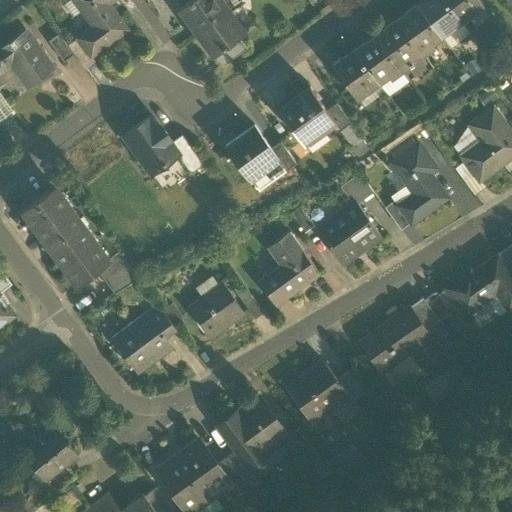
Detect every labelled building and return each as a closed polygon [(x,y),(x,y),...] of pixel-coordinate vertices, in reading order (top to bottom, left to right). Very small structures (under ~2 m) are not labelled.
[(114,10),(108,2),(109,0),(72,0),(91,25),(75,37),(88,55),(89,54),(125,27),(113,11),(114,10)] [(187,0),(179,6),(178,7),(196,31),(228,8),(222,0),(187,0)] [(448,0),(419,0),(417,2),(439,32),(461,17),(448,0)] [(479,0),(448,0),(461,17),(481,3),(479,0)] [(417,2),(396,17),(418,48),(421,51),(432,43),(429,40),(439,32),(417,2)] [(228,8),(196,31),(212,54),(214,53),(239,35),(245,31),(228,8)] [(396,17),(375,32),(400,66),(410,59),(408,55),(418,48),(396,17)] [(52,68),(23,29),(0,45),(0,68),(9,61),(28,86),(52,68)] [(67,43),(59,32),(48,40),(64,61),(74,53),(67,43)] [(375,32),(354,47),(376,78),(386,71),(388,74),(400,66),(375,32)] [(239,35),(214,53),(222,64),(247,46),(239,35)] [(88,55),(75,37),(67,43),(74,53),(84,67),(93,60),(89,54),(88,55)] [(354,47),(332,63),(354,93),(376,78),(354,47)] [(309,84),(278,106),(303,140),(333,118),(325,107),(309,84)] [(0,117),(13,109),(0,91),(0,117)] [(336,100),(325,107),(333,118),(339,127),(349,120),(350,119),(336,100)] [(511,156),(511,134),(492,107),(472,121),(484,138),(460,155),(478,180),(511,156)] [(151,113),(124,133),(151,171),(177,151),(178,151),(171,140),(168,137),(170,136),(160,122),(158,124),(151,113)] [(349,120),(339,127),(351,142),(361,136),(349,120)] [(472,121),(467,124),(454,146),(460,155),(484,138),(472,121)] [(271,145),(254,122),(225,143),(249,177),(250,176),(277,156),(279,155),(271,145)] [(203,161),(182,132),(171,140),(178,151),(177,151),(190,170),(203,161)] [(296,160),(280,138),(271,145),(279,155),(277,156),(285,167),(296,160)] [(416,142),(390,161),(413,193),(397,204),(408,219),(408,220),(444,195),(426,170),(433,166),(416,142)] [(225,145),(217,151),(223,159),(231,153),(225,145)] [(277,156),(250,176),(258,187),(285,167),(277,156)] [(359,172),(339,187),(351,204),(355,201),(357,204),(373,192),(359,172)] [(81,222),(53,184),(21,208),(49,245),(81,222)] [(397,204),(393,199),(383,206),(398,226),(408,219),(397,204)] [(351,204),(316,230),(341,264),(381,235),(357,204),(355,201),(351,204)] [(313,226),(299,207),(290,213),(304,232),(313,226)] [(81,222),(49,245),(77,283),(96,268),(108,259),(81,222)] [(300,250),(287,232),(268,246),(281,265),(268,275),(284,296),(318,271),(302,250),(300,250)] [(511,273),(511,253),(507,247),(496,255),(498,259),(499,259),(511,275),(511,273)] [(108,259),(96,268),(114,292),(138,277),(119,252),(108,259)] [(469,270),(445,288),(465,314),(495,292),(507,308),(511,304),(511,276),(511,275),(499,259),(498,259),(474,277),(469,270)] [(0,266),(0,290),(12,282),(0,266)] [(284,296),(268,275),(258,282),(274,304),(284,296)] [(222,283),(189,307),(211,337),(244,313),(222,283)] [(434,292),(424,299),(438,319),(439,320),(449,312),(434,292)] [(0,322),(13,312),(0,295),(0,322)] [(263,313),(251,296),(241,303),(254,320),(263,313)] [(422,296),(407,307),(411,313),(412,312),(424,329),(438,319),(424,299),(422,296)] [(173,327),(160,307),(149,315),(164,334),(173,327)] [(411,313),(388,330),(385,326),(361,344),(380,371),(410,350),(421,365),(440,351),(424,329),(412,312),(411,313)] [(148,313),(112,340),(136,372),(172,346),(164,334),(149,315),(148,313)] [(326,363),(299,383),(297,380),(286,388),(309,418),(345,391),(347,390),(337,377),(326,363)] [(363,391),(347,370),(337,377),(347,390),(345,391),(352,399),(363,391)] [(286,433),(258,396),(217,426),(235,451),(247,467),(249,466),(265,455),(261,450),(286,433)] [(78,454),(55,426),(22,452),(44,479),(45,481),(64,466),(78,454)] [(198,439),(156,469),(186,511),(189,511),(185,506),(207,491),(211,497),(229,485),(230,484),(216,464),(198,439)] [(247,467),(235,451),(226,457),(250,489),(261,482),(249,466),(247,467)] [(341,453),(327,464),(337,477),(351,466),(341,453)] [(250,489),(226,457),(216,464),(230,484),(229,485),(238,498),(250,489)] [(73,476),(64,466),(45,481),(44,479),(40,482),(50,493),(73,476)] [(40,482),(18,501),(26,511),(32,511),(53,496),(50,493),(40,482)] [(171,511),(173,511),(156,487),(144,495),(156,511),(171,511)] [(108,494),(82,511),(156,511),(144,495),(143,494),(120,511),(108,494)]
